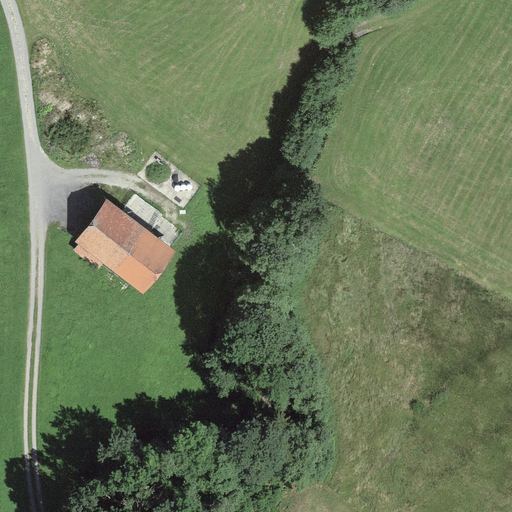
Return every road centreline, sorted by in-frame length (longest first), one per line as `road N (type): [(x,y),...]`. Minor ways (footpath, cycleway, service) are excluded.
road 1 (track): [(8,0),(27,73),(39,177),(30,450),(41,511)]
road 2 (track): [(94,174),(242,80),(403,12)]
